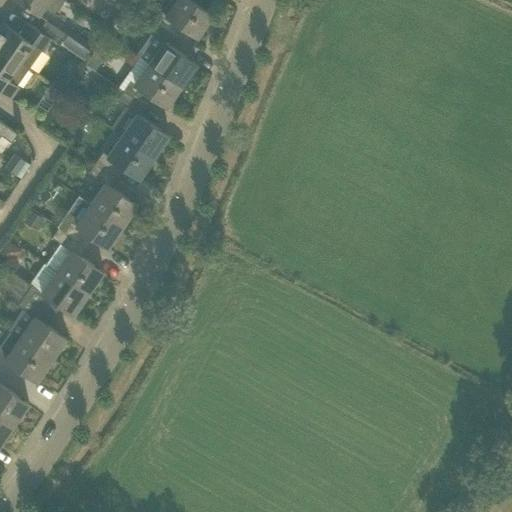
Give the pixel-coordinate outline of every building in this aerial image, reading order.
[(17,0),(40,15),(45,7),(54,14),(64,0),(17,0)] [(208,11),(192,0),(175,0),(167,13),(162,10),(155,20),(176,35),(183,25),(199,37),(214,15),(213,14),(215,12),(209,9),(208,11)] [(39,30),(52,39),(60,45),(67,34),(46,19),(39,29),(39,30)] [(183,84),(198,64),(170,44),(176,35),(155,20),(148,30),(165,42),(151,62),(183,84)] [(30,23),(22,35),(4,22),(0,28),(0,46),(30,68),(42,50),(43,51),(52,39),(39,30),(39,29),(30,23)] [(94,50),(104,57),(104,58),(109,52),(98,44),(94,50)] [(0,90),(11,98),(19,85),(18,85),(30,68),(0,46),(0,90)] [(60,70),(71,77),(80,65),(69,57),(60,70)] [(152,96),(168,106),(183,84),(151,62),(136,84),(131,80),(124,90),(146,105),(152,96)] [(155,157),(170,135),(139,114),(146,105),(124,90),(117,99),(126,105),(111,126),(122,134),(155,157)] [(12,142),(19,133),(0,119),(0,137),(2,135),(12,142)] [(125,166),(141,178),(155,157),(122,134),(109,154),(104,151),(96,161),(118,176),(125,166)] [(21,167),(26,160),(15,152),(10,160),(21,167)] [(6,167),(17,174),(21,167),(10,160),(6,167)] [(26,170),(31,163),(26,160),(21,167),(26,170)] [(124,225),(139,204),(112,185),(118,176),(96,161),(90,171),(106,182),(92,203),(124,225)] [(17,174),(21,177),(26,170),(21,167),(17,174)] [(57,225),(60,226),(86,244),(92,235),(109,247),(124,225),(92,203),(77,224),(64,215),(57,225)] [(31,209),(24,221),(39,230),(46,218),(31,209)] [(90,292),(104,271),(79,254),(86,244),(60,226),(53,237),(71,250),(57,270),(90,292)] [(23,249),(11,240),(10,240),(1,252),(14,262),(14,261),(23,249)] [(4,279),(25,294),(32,284),(32,283),(11,269),(4,279)] [(57,270),(42,291),(75,314),(90,292),(57,270)] [(0,291),(19,304),(25,294),(4,279),(0,285),(0,291)] [(53,359),(68,338),(48,324),(35,315),(20,336),(53,359)] [(20,336),(20,337),(11,330),(0,345),(0,355),(38,381),(53,359),(20,336)] [(0,414),(15,424),(29,403),(0,382),(0,414)] [(0,445),(15,424),(0,414),(0,445)]
